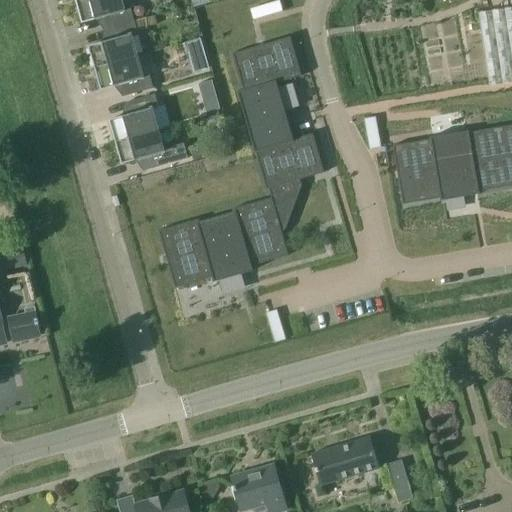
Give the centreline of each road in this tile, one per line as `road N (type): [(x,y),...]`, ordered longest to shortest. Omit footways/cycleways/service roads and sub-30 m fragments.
road 1 (residential): [(154,416),(38,0)]
road 2 (tertiary): [(511,326),(154,416)]
road 3 (residential): [(383,262),(315,37),(319,0)]
road 4 (tertiary): [(154,416),(0,458)]
road 5 (residential): [(511,257),(410,274),(383,262)]
